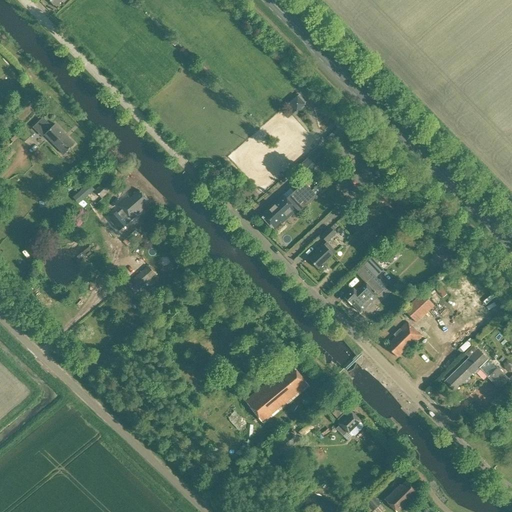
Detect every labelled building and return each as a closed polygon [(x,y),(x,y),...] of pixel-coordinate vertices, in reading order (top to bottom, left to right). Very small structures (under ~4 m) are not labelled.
[(174,46),(178,42),(174,38),(170,42),(174,46)] [(297,96),(288,104),(296,113),(305,105),(297,96)] [(42,138),(45,135),(64,155),(74,144),(55,125),(52,128),(42,118),(32,128),(42,138)] [(327,140),(335,149),(345,140),(352,134),(345,125),(343,123),(325,139),(327,140)] [(25,126),(16,135),(24,142),(33,134),(25,126)] [(321,146),(302,165),(308,171),(327,152),(321,146)] [(57,179),(68,172),(62,163),(51,170),(57,179)] [(106,180),(94,191),(102,199),(113,188),(106,180)] [(317,194),(304,180),(287,196),(284,193),(261,214),(272,226),(279,219),(281,221),(296,208),(299,211),(317,194)] [(119,207),(110,215),(122,228),(142,210),(141,209),(148,202),(138,190),(129,198),(127,197),(118,205),(119,207)] [(320,233),(326,240),(335,232),(329,225),(320,233)] [(374,233),(365,241),(371,248),(372,249),(381,240),(374,233)] [(439,239),(433,245),(441,253),(448,247),(448,246),(440,238),(439,239)] [(323,261),(335,250),(326,240),(323,243),(322,242),(316,247),(317,248),(308,257),(317,267),(321,270),(327,265),(323,261)] [(449,247),(441,255),(448,262),(456,255),(450,248),(449,247)] [(344,297),(360,313),(386,287),(363,265),(356,273),(365,283),(356,292),(353,288),(344,297)] [(148,267),(131,281),(139,290),(155,275),(148,267)] [(442,281),(449,289),(458,281),(451,273),(442,281)] [(422,294),(404,311),(417,324),(435,307),(422,294)] [(419,335),(407,323),(394,336),(395,337),(386,347),(397,358),(415,340),(417,341),(422,336),(420,334),(419,335)] [(473,376),(480,370),(499,389),(508,398),(511,393),(511,375),(508,379),(478,349),(477,351),(472,346),(464,354),(465,354),(464,354),(469,359),(445,382),(454,391),(463,383),(465,385),(473,376)] [(280,373),(275,377),(271,373),(267,368),(261,372),(266,378),(269,382),(245,401),(264,423),(309,386),(293,367),(282,375),(280,373)] [(339,432),(343,437),(347,432),(352,436),(354,436),(357,432),(363,427),(363,425),(360,422),(360,421),(351,412),(350,413),(347,411),(342,407),(334,415),(339,419),(338,419),(341,422),(339,424),(340,424),(335,429),(339,432)] [(240,429),(246,424),(240,418),(234,423),(240,429)] [(300,433),(298,435),(301,439),(310,432),(312,430),(316,427),(312,423),(300,432),(300,433)] [(288,432),(264,452),(272,462),(297,442),(288,432)] [(398,511),(420,491),(408,479),(401,485),(400,484),(385,499),(397,511),(398,511)] [(364,502),(361,505),(366,511),(382,511),(385,510),(381,505),(371,496),(364,502)]
